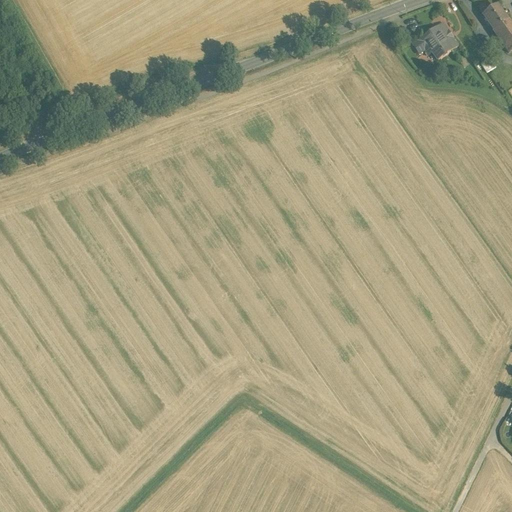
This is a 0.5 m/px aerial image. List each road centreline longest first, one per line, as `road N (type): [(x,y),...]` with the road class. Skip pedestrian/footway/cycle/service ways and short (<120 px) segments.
road 1 (secondary): [(418,0),(0,156)]
road 2 (track): [(411,511),(241,399),(138,511)]
road 3 (track): [(14,0),(78,102),(165,69),(252,61)]
